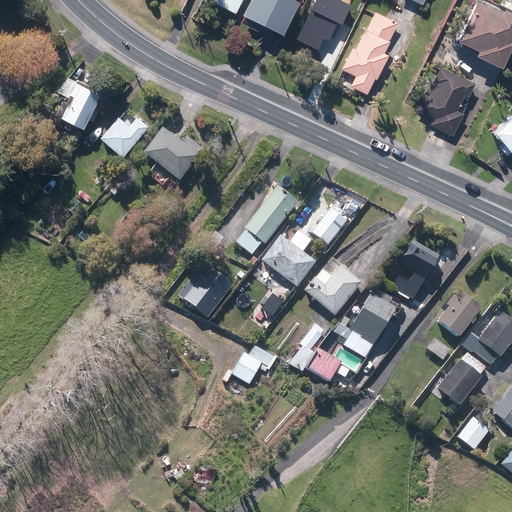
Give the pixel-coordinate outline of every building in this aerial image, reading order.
[(210,0),(233,11),(239,0),(210,0)] [(248,0),(242,13),(281,33),(296,1),(294,0),(248,0)] [(476,57),(500,69),(511,44),(511,43),(509,42),(511,36),(511,14),(504,10),(501,15),(476,2),(457,41),(478,51),(476,57)] [(296,37),(330,51),(338,30),(330,27),(335,15),(309,4),(296,37)] [(350,87),(366,95),(374,78),(376,79),(388,55),(383,53),(398,23),(375,12),(364,34),(362,33),(354,50),(351,48),(341,69),(355,76),(350,87)] [(343,32),(349,35),(351,29),(345,27),(343,32)] [(472,83),(440,68),(434,81),(437,83),(431,96),(426,93),(418,109),(436,117),(433,123),(452,132),(461,113),(454,110),(463,93),(466,94),(472,83)] [(339,77),(344,80),(347,75),(341,72),(339,77)] [(64,128),(73,133),(77,126),(82,129),(99,95),(75,83),(76,82),(68,78),(57,92),(68,98),(65,104),(62,102),(55,115),(67,122),(64,128)] [(99,138),(122,157),(147,127),(136,117),(129,126),(117,117),(99,138)] [(511,117),(493,132),(503,145),(500,148),(507,156),(510,153),(511,154),(511,153),(511,117)] [(142,154),(156,165),(178,181),(196,156),(195,155),(181,144),(160,129),(141,154),(142,154)] [(110,192),(114,196),(119,190),(114,186),(110,192)] [(236,243),(251,255),(261,243),(264,245),(297,204),(276,188),(244,230),(246,231),(236,243)] [(71,207),(77,212),(83,204),(76,199),(71,207)] [(312,233),(328,246),(346,222),(330,209),(312,233)] [(20,227),(55,245),(58,238),(23,221),(20,227)] [(261,262),(296,288),(315,263),(302,253),(310,242),(296,233),(297,231),(290,226),(281,238),(279,237),(261,262)] [(210,240),(217,246),(223,239),(215,233),(210,240)] [(410,241),(398,263),(413,272),(408,282),(401,278),(394,290),(408,298),(421,277),(423,278),(436,256),(410,241)] [(314,278),(303,291),(333,315),(359,283),(342,270),(344,268),(332,258),(315,279),(314,278)] [(178,296),(207,318),(232,286),(202,264),(178,296)] [(343,345),(365,359),(394,309),(388,305),(390,300),(373,290),(351,327),(353,328),(343,345)] [(437,320),(455,333),(476,306),(458,293),(455,296),(453,295),(446,304),(448,305),(437,320)] [(511,321),(498,311),(476,338),(477,340),(471,348),(488,362),(495,353),(496,354),(511,334),(511,321)] [(217,324),(223,326),(226,320),(220,317),(217,324)] [(332,332),(342,338),(347,329),(337,323),(332,332)] [(244,339),(256,344),(265,332),(254,325),(244,339)] [(288,365),(300,372),(314,354),(313,353),(324,338),(320,335),(323,332),(314,325),(298,345),(301,347),(288,365)] [(426,347),(440,359),(448,349),(434,337),(426,347)] [(232,375),(249,385),(258,368),(265,372),(266,369),(269,371),(276,358),(253,346),(248,356),(243,353),(232,375)] [(308,370),(330,383),(335,373),(344,378),(349,371),(339,365),(341,363),(319,351),(308,370)] [(456,360),(436,386),(455,401),(476,375),(475,374),(481,365),(465,353),(459,362),(456,360)] [(226,382),(231,374),(235,367),(227,363),(218,378),(226,382)] [(511,383),(491,410),(509,425),(511,421),(511,383)] [(455,434),(471,447),(487,427),(470,414),(455,434)] [(439,435),(446,441),(452,435),(445,429),(439,435)] [(511,443),(498,462),(511,473),(511,443)] [(189,482),(204,491),(214,473),(199,465),(189,482)]
